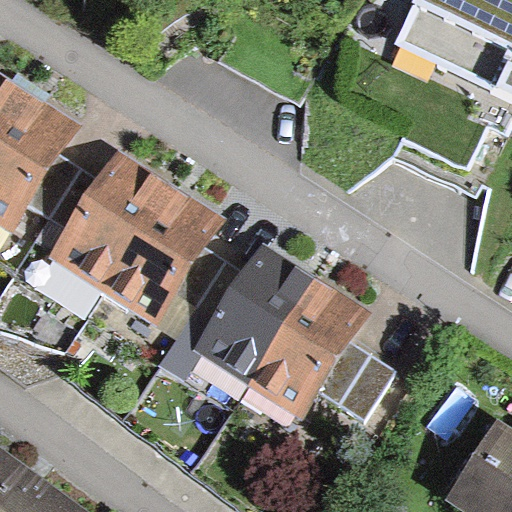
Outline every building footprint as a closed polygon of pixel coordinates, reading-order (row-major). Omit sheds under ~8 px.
[(511,0),(419,0),(395,51),(511,107),(511,0)] [(0,229),(22,195),(41,208),(77,154),(55,138),(69,116),(0,71),(0,229)] [(105,172),(77,154),(41,208),(39,210),(67,228),(39,269),(135,332),(163,291),(187,308),(226,249),(199,231),(214,209),(121,147),(105,172)] [(254,268),(226,250),(189,306),(216,324),(189,365),(284,429),(312,387),(355,416),(394,357),(349,327),(364,305),(271,244),(254,268)] [(511,511),(511,426),(497,417),(444,497),(467,511),(511,511)] [(91,511),(38,472),(0,444),(0,511),(91,511)]
